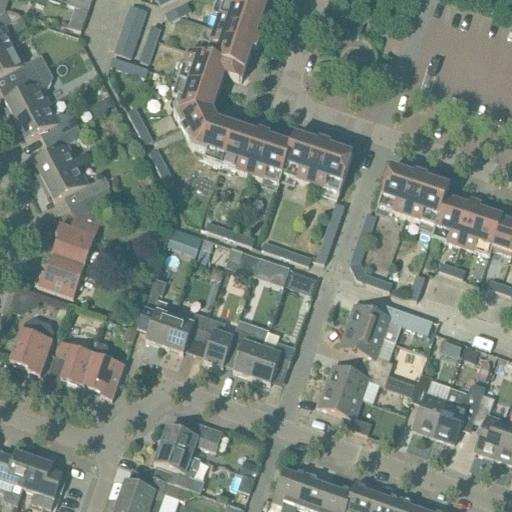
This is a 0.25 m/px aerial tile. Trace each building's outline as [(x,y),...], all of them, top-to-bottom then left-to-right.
[(0,0),(0,19),(5,17),(10,2),(3,0),(0,0)] [(161,10),(172,4),(169,0),(160,0),(157,2),(161,10)] [(270,0),(269,0),(225,0),(205,61),(245,75),(253,51),(242,47),(244,42),(260,48),(262,44),(256,42),(270,0)] [(180,21),(192,16),(188,7),(176,13),(180,21)] [(135,24),(139,13),(130,10),(126,22),(135,24)] [(82,36),(88,16),(76,11),(69,32),(82,36)] [(143,27),(147,15),(139,13),(135,24),(143,27)] [(169,27),(180,21),(176,13),(165,19),(169,27)] [(20,18),(10,14),(7,16),(12,26),(13,28),(23,23),(20,18)] [(5,30),(12,26),(7,16),(5,17),(0,19),(0,57),(12,51),(7,42),(11,40),(5,30)] [(131,36),(135,24),(126,22),(122,34),(131,36)] [(139,39),(143,27),(135,24),(131,36),(139,39)] [(161,33),(160,33),(153,30),(149,42),(157,45),(161,33)] [(127,48),(131,36),(122,34),(118,46),(127,48)] [(135,51),(139,39),(131,36),(127,48),(135,51)] [(153,57),(157,45),(149,42),(145,54),(153,57)] [(123,60),(127,48),(118,46),(114,57),(123,60)] [(131,63),(135,51),(127,48),(123,60),(131,63)] [(42,60),(25,68),(21,59),(17,61),(12,51),(0,57),(0,83),(10,78),(20,73),(25,83),(48,71),(42,60)] [(149,69),(153,57),(145,54),(141,66),(149,69)] [(245,75),(205,61),(188,55),(177,90),(217,103),(227,70),(232,72),(229,82),(241,86),(245,75)] [(122,75),(125,66),(113,62),(110,71),(122,75)] [(134,79),(137,70),(125,66),(122,75),(134,79)] [(149,74),(147,74),(137,70),(134,79),(146,83),(149,74)] [(50,108),(44,97),(47,95),(54,82),(48,71),(25,83),(30,93),(23,96),(5,105),(9,112),(5,113),(13,127),(50,108)] [(213,115),(217,103),(177,90),(173,102),(179,104),(174,118),(193,155),(206,159),(204,165),(221,171),(235,131),(218,125),(213,115)] [(60,117),(56,119),(50,108),(13,127),(20,141),(23,139),(27,146),(44,136),(48,134),(53,144),(79,131),(74,121),(60,117)] [(134,127),(141,123),(136,112),(128,116),(134,127)] [(139,138),(147,134),(141,123),(134,127),(139,138)] [(79,169),(68,149),(84,140),(79,131),(53,144),(59,154),(34,167),(37,173),(34,175),(41,189),(79,169)] [(261,133),(259,139),(235,131),(221,171),(279,191),(283,180),(291,150),(268,142),(265,154),(259,152),(265,135),(261,133)] [(145,150),(153,145),(147,134),(139,138),(145,150)] [(283,180),(320,193),(339,200),(353,159),(329,151),(325,163),(320,161),(325,144),(321,142),(319,148),(295,140),(291,150),(283,180)] [(156,169),(164,165),(158,154),(150,158),(156,169)] [(162,180),(169,176),(164,165),(156,169),(162,180)] [(105,181),(89,189),(79,169),(41,189),(48,202),(52,201),(55,207),(77,196),(82,205),(91,201),(111,191),(105,181)] [(418,175),(416,181),(391,172),(378,212),(435,232),(436,232),(446,201),(450,192),(425,184),(421,195),(416,193),(422,176),(418,175)] [(167,191),(175,187),(169,176),(162,180),(167,191)] [(85,272),(96,240),(102,223),(91,201),(82,205),(69,212),(75,222),(72,231),(60,227),(56,240),(59,241),(52,260),(85,272)] [(471,203),(470,209),(446,201),(436,232),(435,232),(432,241),(490,260),(492,254),(503,222),(503,220),(479,212),(475,223),(470,222),(476,205),(471,203)] [(341,222),(345,210),(337,208),(333,219),(341,222)] [(376,221),(368,218),(364,230),(372,232),(376,221)] [(337,234),(341,222),(333,219),(329,231),(337,234)] [(511,260),(511,225),(503,222),(492,254),(511,260)] [(217,239),(220,231),(208,227),(206,235),(217,239)] [(368,244),(372,232),(364,230),(360,241),(368,244)] [(172,231),(165,249),(194,260),(201,242),(172,231)] [(229,243),(232,235),(220,231),(217,239),(229,243)] [(333,246),(337,234),(329,231),(324,243),(333,246)] [(241,247),(244,239),(232,235),(229,243),(241,247)] [(253,251),(256,243),(244,239),(241,247),(253,251)] [(364,256),(368,244),(360,241),(356,253),(364,256)] [(329,258),(333,246),(324,243),(320,255),(329,258)] [(274,259),(277,251),(265,246),(262,255),(274,259)] [(286,263),(289,255),(277,251),(274,259),(286,263)] [(243,257),(232,253),(228,265),(240,269),(243,257)] [(360,268),(364,256),(356,253),(352,265),(360,268)] [(298,267),(300,259),(289,255),(286,263),(298,267)] [(325,269),(329,258),(320,255),(316,267),(325,269)] [(309,271),(312,263),(300,259),(298,267),(309,271)] [(74,304),(85,272),(52,260),(45,279),(43,278),(38,292),(74,304)] [(276,268),(261,263),(257,274),(272,280),(276,268)] [(365,279),(360,268),(352,265),(350,270),(357,285),(362,287),(365,279)] [(451,280),(454,272),(442,267),(439,276),(451,280)] [(463,284),(466,276),(454,272),(451,280),(463,284)] [(291,276),(286,292),(297,296),(303,280),(291,276)] [(377,292),(380,284),(369,280),(366,288),(377,292)] [(421,294),(425,283),(417,280),(413,291),(421,294)] [(168,309),(158,305),(160,300),(162,300),(167,287),(156,283),(142,321),(153,325),(146,346),(165,352),(176,322),(164,318),(168,309)] [(390,297),(393,288),(380,284),(377,292),(390,297)] [(499,297),(502,289),(490,285),(487,293),(499,297)] [(511,301),(511,299),(511,292),(502,289),(499,297),(511,301)] [(417,306),(421,294),(413,291),(409,303),(417,306)] [(411,319),(388,311),(385,321),(355,310),(347,331),(383,344),(396,348),(402,329),(407,331),(411,319)] [(201,341),(208,323),(190,317),(187,326),(176,322),(165,352),(184,359),(191,338),(201,341)] [(41,381),(54,345),(51,344),(54,337),(50,329),(33,323),(26,327),(23,334),(21,334),(9,366),(29,373),(28,376),(41,381)] [(234,343),(233,342),(222,338),(226,329),(208,323),(201,341),(211,345),(204,366),(223,373),(231,352),(231,351),(234,343)] [(377,363),(383,344),(347,331),(340,352),(370,362),(367,372),(390,380),(394,368),(377,363)] [(263,353),(262,353),(252,349),(255,339),(237,333),(233,342),(234,343),(231,351),(231,352),(241,355),(233,376),(252,383),(263,353)] [(277,347),(280,340),(269,336),(262,353),(263,353),(252,383),(271,390),(278,369),(289,372),(296,354),(277,347)] [(82,392),(93,359),(61,348),(57,360),(68,364),(61,384),(82,392)] [(113,406),(125,370),(93,359),(82,392),(102,399),(101,401),(113,406)] [(390,380),(367,372),(363,381),(333,371),(326,391),(362,404),(369,386),(386,392),(390,380)] [(413,434),(434,441),(447,406),(428,399),(433,382),(422,378),(420,382),(413,401),(424,404),(413,434)] [(467,399),(451,394),(447,406),(434,441),(455,449),(461,430),(471,434),(476,422),(484,400),(486,392),(474,389),(471,391),(467,399)] [(356,423),(362,404),(326,391),(319,412),(349,423),(345,433),(368,441),(372,429),(356,423)] [(496,463),(509,428),(489,421),(495,404),(484,400),(476,422),(485,426),(475,456),(496,463)] [(195,450),(216,456),(223,437),(193,427),(189,439),(168,431),(161,450),(191,461),(195,450)] [(511,428),(509,428),(496,463),(511,468),(511,428)] [(187,473),(191,461),(161,450),(155,469),(175,477),(171,488),(171,489),(188,495),(190,496),(190,495),(200,499),(205,486),(194,483),(197,476),(187,473)] [(24,494),(35,463),(15,457),(8,478),(0,474),(0,495),(5,498),(4,502),(6,506),(18,511),(24,494)] [(51,511),(57,497),(61,486),(49,483),(53,470),(35,463),(24,494),(35,498),(32,507),(46,511),(51,511)] [(297,511),(308,480),(299,477),(297,480),(284,475),(272,507),(284,511),(285,508),(297,511)] [(250,498),(255,483),(243,479),(238,494),(250,498)] [(322,511),(330,492),(316,487),(317,483),(308,480),(297,511),(322,511)] [(171,488),(151,481),(146,493),(126,485),(119,504),(140,511),(161,511),(166,499),(184,506),(188,495),(171,489),(171,488)] [(365,492),(356,488),(355,488),(353,496),(354,496),(347,511),(373,511),(377,500),(364,495),(365,492)] [(347,511),(354,496),(353,496),(344,493),(343,496),(330,492),(322,511),(347,511)] [(398,511),(401,504),(392,501),(391,504),(377,500),(373,511),(398,511)]
